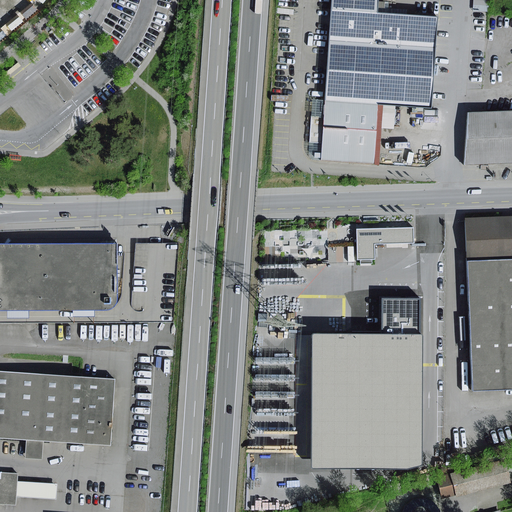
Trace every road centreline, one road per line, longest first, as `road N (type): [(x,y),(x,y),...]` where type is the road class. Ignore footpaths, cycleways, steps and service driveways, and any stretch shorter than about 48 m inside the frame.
road 1 (motorway): [(222,0),(186,511)]
road 2 (motorway): [(218,511),(252,0)]
road 3 (tertiary): [(0,212),(511,195)]
